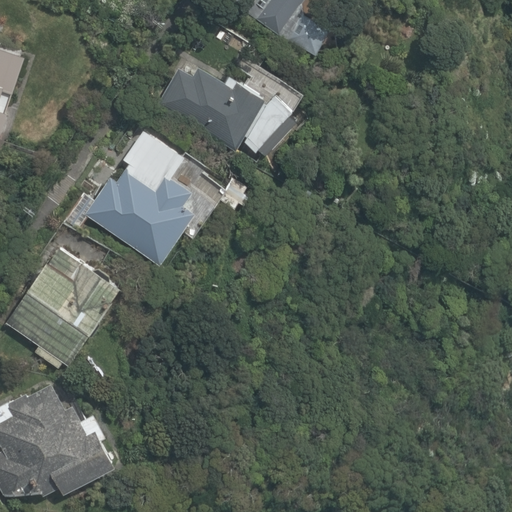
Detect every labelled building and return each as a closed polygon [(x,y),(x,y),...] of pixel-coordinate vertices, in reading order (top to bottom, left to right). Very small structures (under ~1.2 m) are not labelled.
[(250,0),(243,10),(280,36),(315,55),(333,26),(299,4),(301,0),(250,0)] [(0,130),(24,57),(0,49),(0,130)] [(197,66),(193,75),(178,68),(159,102),(236,149),(242,139),(265,154),(296,117),(269,95),(265,98),(236,80),(232,86),(197,66)] [(120,178),(113,174),(85,214),(163,262),(195,212),(183,203),(190,191),(165,175),(159,183),(127,163),(120,178)] [(133,289),(71,245),(15,325),(76,369),(133,289)] [(81,407),(67,379),(0,412),(0,417),(12,447),(0,453),(0,477),(13,495),(58,495),(75,486),(78,491),(135,465),(111,409),(96,417),(88,403),(81,407)]
